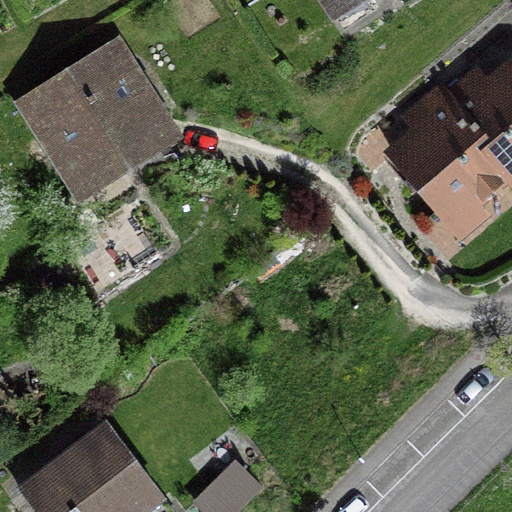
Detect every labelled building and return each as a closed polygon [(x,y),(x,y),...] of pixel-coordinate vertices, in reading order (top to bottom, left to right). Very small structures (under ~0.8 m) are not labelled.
[(321,0),(337,22),(370,0),(321,0)] [(121,38),(14,104),(79,208),(186,142),(121,38)] [(392,155),(403,167),(454,227),(496,190),(511,178),(511,70),(484,95),(474,83),(449,104),(441,96),(420,114),(428,124),(392,155)] [(104,426),(14,491),(29,511),(157,511),(164,507),(104,426)] [(231,466),(191,506),(197,511),(249,511),(263,498),(231,466)]
